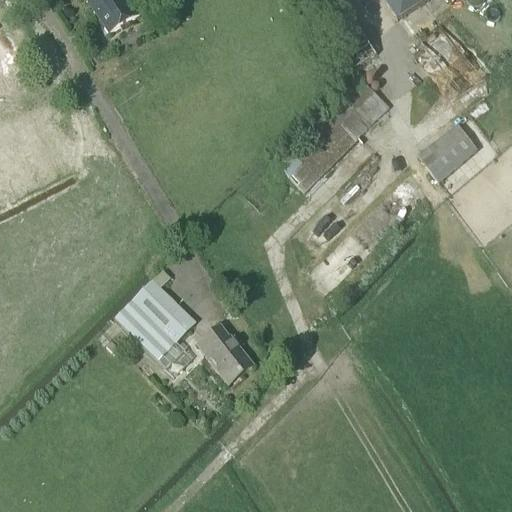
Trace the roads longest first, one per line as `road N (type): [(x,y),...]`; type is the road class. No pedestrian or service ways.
road 1 (track): [(406,511),(299,333),(272,246),(394,128),(406,90)]
road 2 (track): [(315,359),(167,511)]
